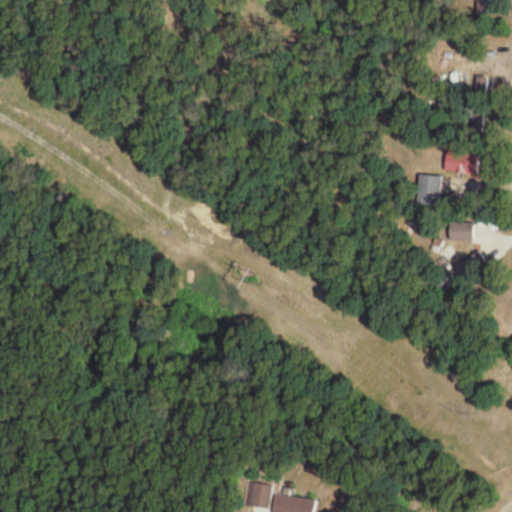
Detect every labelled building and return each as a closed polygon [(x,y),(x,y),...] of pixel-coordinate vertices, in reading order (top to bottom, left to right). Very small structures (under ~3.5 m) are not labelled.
[(476,0),(476,15),(488,16),(488,0),(476,0)] [(479,177),(479,154),(446,154),(446,177),(479,177)] [(417,207),(440,210),(444,180),(421,177),(417,207)] [(474,226),(450,226),(450,244),(474,244),(474,226)] [(271,511),(271,487),(253,487),(253,511),(271,511)] [(304,511),(283,494),(273,507),(279,511),(304,511)]
